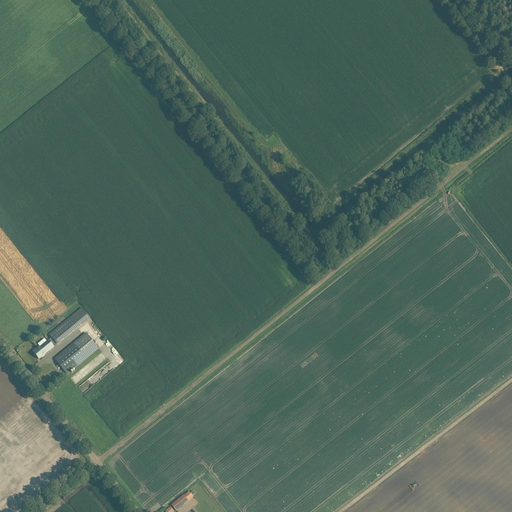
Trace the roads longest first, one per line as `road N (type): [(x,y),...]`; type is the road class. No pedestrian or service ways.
road 1 (track): [(97,461),(511,129)]
road 2 (tertiary): [(138,511),(0,340)]
road 3 (track): [(511,380),(340,511)]
